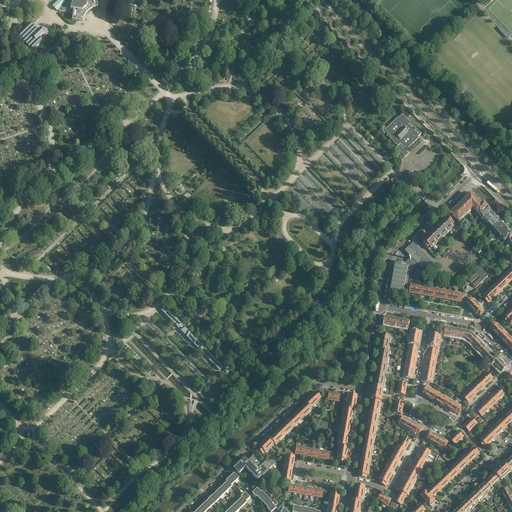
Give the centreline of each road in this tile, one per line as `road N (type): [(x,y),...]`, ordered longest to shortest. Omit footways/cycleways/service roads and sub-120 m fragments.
road 1 (residential): [(178,511),(313,382),(364,390)]
road 2 (secondary): [(312,0),(475,173)]
road 3 (secondary): [(483,164),(325,0)]
road 4 (residential): [(379,306),(389,255),(472,176)]
road 5 (unclassified): [(428,424),(390,491),(349,479)]
